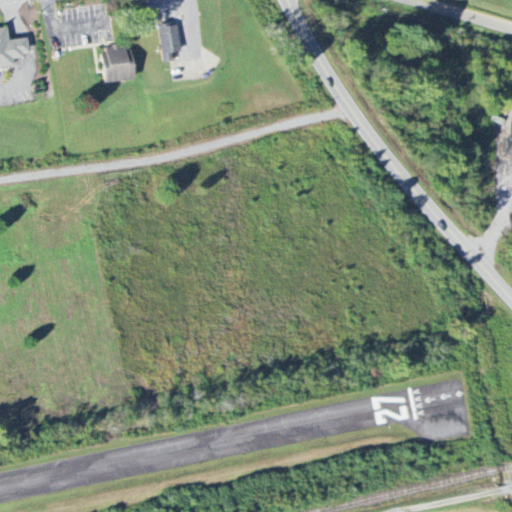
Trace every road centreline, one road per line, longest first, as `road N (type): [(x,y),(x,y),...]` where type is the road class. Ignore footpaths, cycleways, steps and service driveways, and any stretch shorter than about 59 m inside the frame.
road 1 (secondary): [(511,300),(393,168),(309,47),(287,0)]
road 2 (tertiary): [(395,0),(511,29)]
